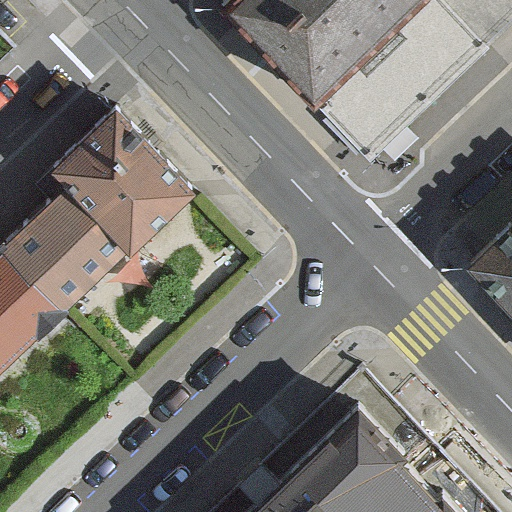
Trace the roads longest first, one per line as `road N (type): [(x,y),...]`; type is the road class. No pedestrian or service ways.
road 1 (residential): [(366,261),(96,511)]
road 2 (tertiary): [(120,1),(366,261)]
road 3 (tertiary): [(366,261),(511,416)]
road 4 (residential): [(511,126),(366,261)]
road 5 (unclassified): [(0,120),(120,1)]
